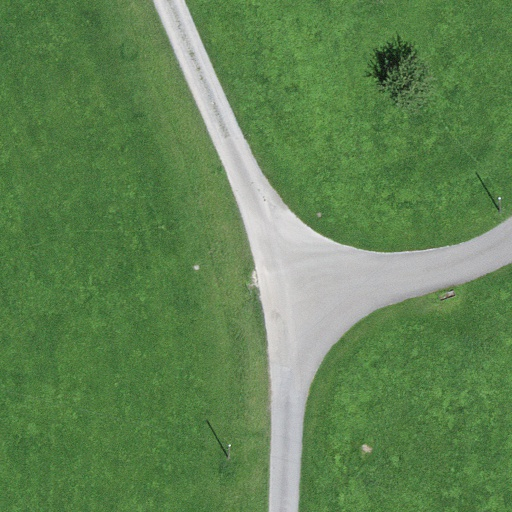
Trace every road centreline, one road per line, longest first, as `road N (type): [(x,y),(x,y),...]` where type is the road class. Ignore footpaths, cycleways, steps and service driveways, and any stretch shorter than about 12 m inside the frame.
road 1 (track): [(174,0),(291,293),(284,511)]
road 2 (track): [(291,293),(370,283),(511,244)]
